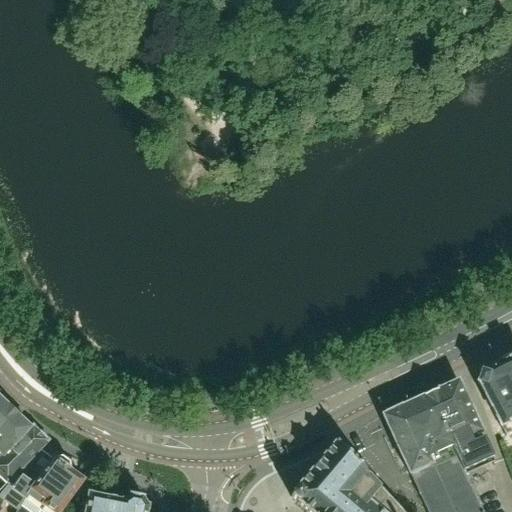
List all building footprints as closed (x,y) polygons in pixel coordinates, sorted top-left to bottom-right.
[(511,357),(501,363),(500,365),(481,375),(480,374),(479,375),(476,385),(477,385),(504,436),(511,432),(511,357)] [(492,460),(458,386),(457,383),(436,393),(436,392),(422,398),(423,399),(436,428),(440,427),(463,475),(492,460)] [(479,511),(463,475),(440,427),(436,428),(423,399),(400,409),(399,408),(385,415),(385,416),(382,417),(425,511),(479,511)] [(0,479),(7,486),(49,442),(32,425),(29,428),(16,416),(17,415),(9,408),(8,408),(0,400),(0,479)] [(398,511),(372,483),(380,479),(376,470),(392,463),(382,440),(347,455),(336,443),(335,445),(334,444),(320,461),(318,459),(308,470),(310,473),(295,491),(296,491),(290,498),(297,505),(305,511),(398,511)] [(60,511),(82,482),(69,473),(70,464),(62,459),(54,460),(53,461),(41,453),(0,499),(18,511),(17,511),(60,511)] [(147,511),(148,508),(147,508),(143,502),(144,500),(140,499),(140,500),(134,499),(134,498),(130,497),(130,499),(123,504),(121,504),(121,505),(114,503),(114,502),(111,501),(111,502),(90,497),(88,496),(84,511),(147,511)]
